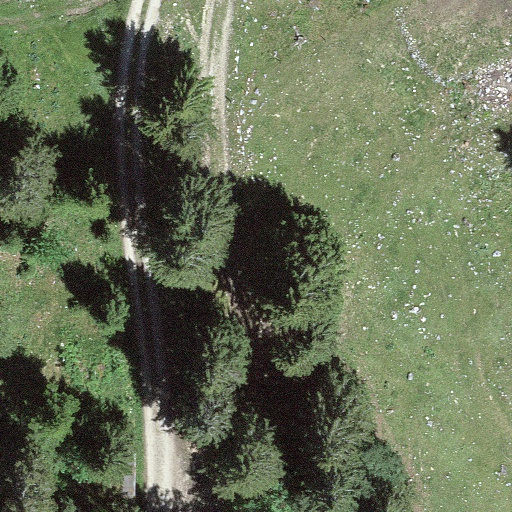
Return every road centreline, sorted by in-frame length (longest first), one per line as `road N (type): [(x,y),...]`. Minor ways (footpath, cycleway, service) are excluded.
road 1 (track): [(283,511),(246,354),(215,103),(222,0)]
road 2 (track): [(159,511),(149,316),(130,194),(129,122),(148,0)]
